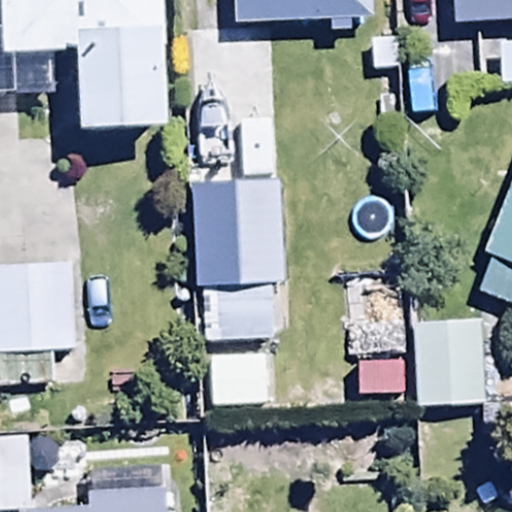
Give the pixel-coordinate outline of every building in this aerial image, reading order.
[(2,0),(3,38),(0,37),(0,106),(60,106),(60,61),(91,61),(92,141),(174,141),(169,0),(2,0)] [(241,0),(242,31),(332,30),(332,41),(373,40),(372,0),(241,0)] [(511,0),(456,0),(458,35),(511,33),(511,55),(502,56),(503,93),(511,92),(511,0)] [(282,194),(197,196),(204,354),(277,353),(276,298),(284,297),(282,194)] [(493,272),(479,302),(511,315),(511,199),(483,267),(493,272)] [(74,273),(0,275),(0,396),(54,395),(54,366),(76,366),(74,273)] [(486,333),(415,335),(416,418),(488,417),(486,333)] [(0,473),(0,511),(33,511),(35,475),(0,473)] [(170,511),(170,503),(89,505),(88,511),(170,511)]
